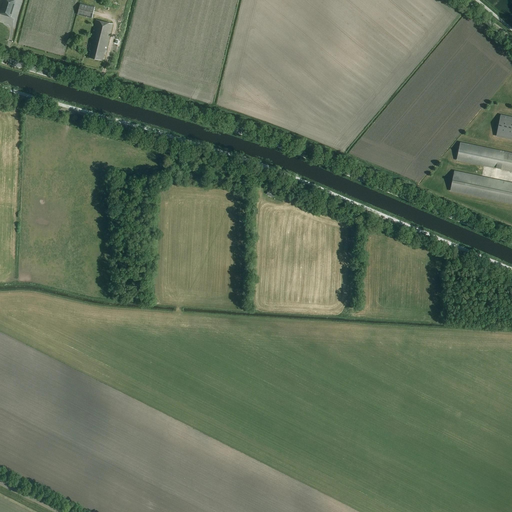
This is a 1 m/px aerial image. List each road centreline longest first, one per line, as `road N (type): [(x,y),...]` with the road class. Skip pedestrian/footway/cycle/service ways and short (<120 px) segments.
road 1 (unclassified): [(0,87),(246,159),(511,270)]
road 2 (tertiary): [(511,240),(277,142),(0,59)]
